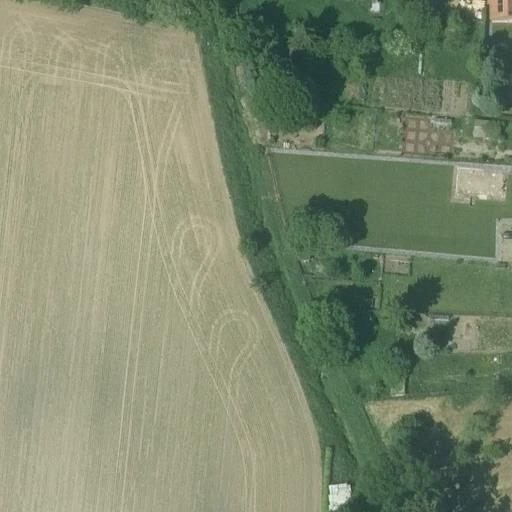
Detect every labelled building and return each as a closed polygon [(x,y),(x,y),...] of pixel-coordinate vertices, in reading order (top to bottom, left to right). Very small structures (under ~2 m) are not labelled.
[(381,0),(370,0),(370,6),(373,6),(372,15),(380,15),(380,6),(382,6),(381,0)] [(511,0),(491,0),(492,26),(509,26),(511,25),(511,0)] [(509,26),(492,26),(492,42),(509,42),(509,26)] [(511,80),(501,79),(500,90),(511,91),(511,80)] [(499,130),(475,127),(472,157),(495,158),(499,130)]
